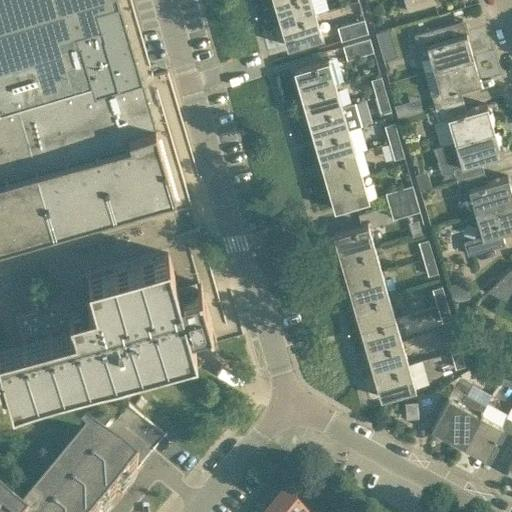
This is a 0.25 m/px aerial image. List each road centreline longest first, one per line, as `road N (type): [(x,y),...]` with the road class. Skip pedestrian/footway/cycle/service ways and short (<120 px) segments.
road 1 (unclassified): [(290,400),(167,0)]
road 2 (unclassified): [(487,511),(290,400)]
road 3 (unclassified): [(196,511),(290,400)]
